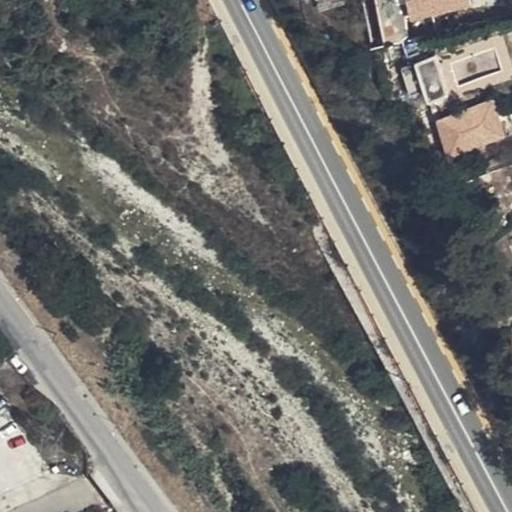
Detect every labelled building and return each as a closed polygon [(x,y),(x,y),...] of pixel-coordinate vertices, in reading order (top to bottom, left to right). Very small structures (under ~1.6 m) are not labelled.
[(406,0),(411,21),(470,7),(467,0),(406,0)] [(439,48),(421,53),(431,95),(450,90),(439,48)] [(418,56),(406,59),(413,87),(425,84),(418,56)] [(484,120),(480,108),(464,114),(468,125),(484,120)] [(468,125),(464,114),(433,125),(443,151),(489,133),(484,120),(468,125)]
